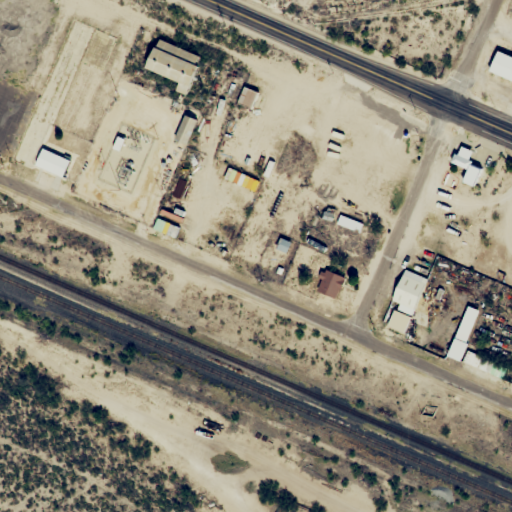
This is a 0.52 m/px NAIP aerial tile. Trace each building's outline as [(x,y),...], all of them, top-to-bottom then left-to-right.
[(146,69),(180,83),(176,91),(186,96),(201,56),(158,39),(146,69)] [(511,57),(511,84),(482,71),(491,49),(511,57)] [(252,109),(258,92),(243,87),(237,103),(252,109)] [(186,146),(196,121),(185,116),(174,140),(186,146)] [(463,163),(468,150),(453,144),(445,163),(460,169),(454,184),(465,188),(474,167),(463,163)] [(330,240),(355,249),(364,224),(339,215),(330,240)] [(334,299),(345,280),(327,269),(315,289),(334,299)] [(384,326),(406,333),(425,277),(403,270),(384,326)] [(465,350),(468,343),(453,337),(446,357),(502,377),(507,366),(465,350)]
